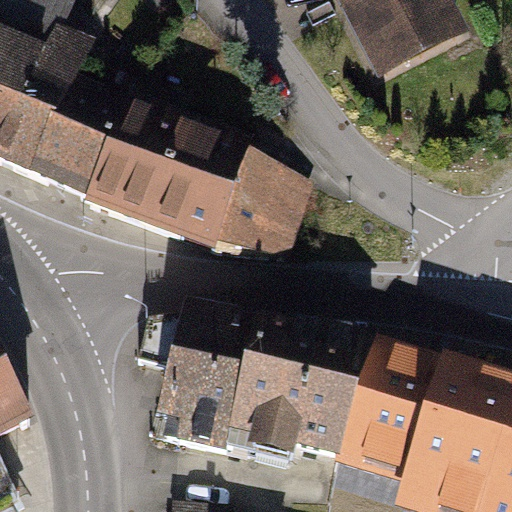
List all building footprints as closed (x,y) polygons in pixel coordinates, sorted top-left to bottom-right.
[(74,0),(0,0),(0,165),(215,262),(295,264),(322,188),(77,85),(93,54),(58,40),(74,0)] [(444,0),(329,0),(372,86),(464,41),(444,0)] [(511,511),(511,390),(182,314),(153,442),(289,474),(291,460),(442,495),(439,511),(511,511)] [(0,378),(0,452),(31,436),(0,378)] [(236,511),(237,507),(179,499),(177,511),(236,511)]
